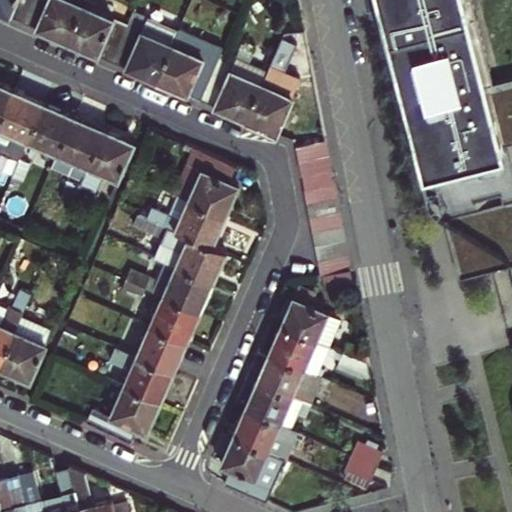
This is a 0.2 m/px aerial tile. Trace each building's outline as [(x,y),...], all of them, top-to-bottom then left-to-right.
[(0,0),(0,7),(26,19),(34,0),(0,0)] [(69,38),(85,0),(34,0),(26,19),(47,28),(69,38)] [(112,56),(128,18),(86,0),(85,0),(69,38),(87,45),(112,56)] [(511,0),(380,0),(450,272),(498,260),(511,256),(511,0)] [(156,74),(178,22),(135,3),(128,18),(112,56),(133,65),(156,74)] [(179,19),(178,22),(156,74),(175,83),(200,93),(215,56),(223,38),(179,19)] [(294,30),(281,25),(260,75),(288,87),(297,65),(282,58),(294,30)] [(244,112),(260,75),(215,56),(200,93),(218,100),(244,112)] [(260,118),(273,124),(288,87),(260,75),(244,112),(260,118)] [(7,82),(0,79),(0,136),(21,88),(7,82)] [(18,176),(26,157),(34,138),(49,100),(37,95),(21,88),(0,136),(0,145),(17,153),(9,172),(18,176)] [(34,138),(64,150),(79,113),(67,107),(49,100),(34,138)] [(75,180),(68,197),(78,202),(110,125),(95,119),(79,113),(64,150),(55,171),(75,180)] [(126,132),(110,125),(78,202),(89,206),(97,189),(101,190),(110,170),(123,176),(140,138),(126,132)] [(333,133),(300,140),(324,268),(335,266),(337,281),(361,276),(333,133)] [(201,154),(187,187),(232,206),(238,193),(246,174),(201,154)] [(38,162),(26,157),(18,176),(30,181),(38,162)] [(225,223),(232,206),(187,187),(178,206),(151,195),(146,206),(174,218),(178,219),(219,237),(225,223)] [(142,216),(170,228),(174,218),(146,206),(142,216)] [(227,259),(234,243),(219,237),(178,219),(171,237),(190,246),(185,257),(221,273),(227,259)] [(134,271),(154,279),(172,287),(208,303),(214,289),(221,273),(185,257),(164,248),(158,263),(140,256),(134,271)] [(149,291),(154,279),(134,271),(128,282),(149,291)] [(318,280),(302,273),(291,296),(285,312),(328,330),(341,336),(351,312),(323,300),(327,291),(315,286),(318,280)] [(4,297),(0,307),(0,358),(11,363),(33,309),(42,288),(33,284),(26,302),(5,294),(4,297)] [(201,319),(208,303),(172,287),(159,318),(195,334),(201,319)] [(116,313),(136,322),(141,311),(121,302),(116,313)] [(61,322),(33,309),(11,363),(22,368),(39,375),(61,322)] [(316,357),(328,330),(285,312),(279,326),(273,338),(316,357)] [(146,348),(182,363),(188,350),(195,334),(159,318),(146,348)] [(122,352),(127,339),(106,330),(100,343),(122,352)] [(351,340),(376,351),(373,340),(355,332),(351,340)] [(268,351),(262,365),(322,392),(333,364),(316,357),(273,338),(268,351)] [(379,366),(376,351),(351,340),(346,352),(379,366)] [(174,381),(182,363),(146,348),(133,377),(169,393),(174,381)] [(322,392),(262,365),(254,383),(249,394),(300,417),(307,402),(316,406),(322,392)] [(162,410),(169,393),(133,377),(120,408),(103,400),(97,414),(141,433),(147,419),(156,423),(162,410)] [(300,417),(249,394),(243,407),(237,423),(297,449),(310,421),(300,417)] [(279,493),(297,449),(237,423),(230,438),(224,453),(231,456),(225,470),(279,493)] [(359,442),(385,453),(391,438),(365,427),(359,442)] [(379,468),(385,453),(359,442),(352,456),(379,468)] [(53,486),(64,483),(58,458),(46,461),(53,486)] [(58,458),(64,483),(68,497),(71,511),(119,511),(114,491),(102,495),(101,488),(83,493),(76,466),(58,458)] [(0,470),(0,484),(7,511),(38,511),(37,505),(34,493),(18,497),(10,468),(0,470)] [(68,497),(64,483),(53,486),(33,491),(34,493),(37,505),(68,497)] [(71,511),(68,497),(37,505),(38,511),(71,511)]
